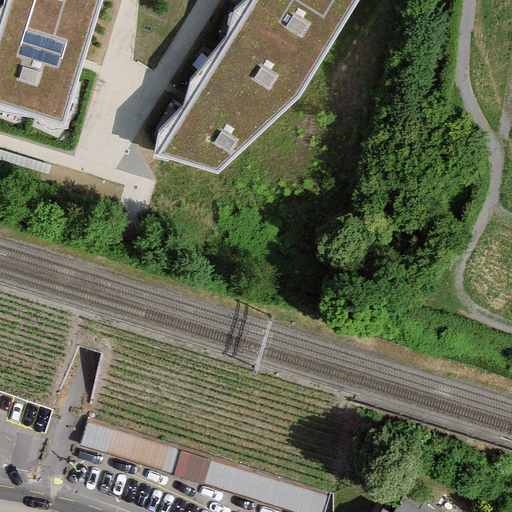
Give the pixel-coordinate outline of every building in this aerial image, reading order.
[(80,63),(92,24),(13,0),(0,0),(0,1),(0,103),(33,109),(50,122),(68,119),(71,105),(67,104),(80,63)] [(13,0),(92,24),(99,0),(13,0)] [(299,86),(351,2),(348,0),(233,0),(226,27),(190,70),(267,115),(299,86)] [(183,96),(158,122),(154,146),(169,149),(169,146),(218,161),(267,115),(190,70),(183,96)] [(89,421),(83,450),(272,491),(275,474),(178,453),(180,441),(89,421)] [(377,511),(441,511),(424,500),(408,490),(404,495),(403,495),(392,510),(383,504),(377,511)]
